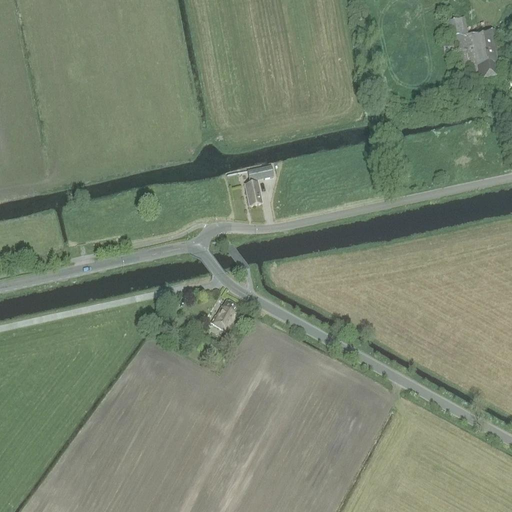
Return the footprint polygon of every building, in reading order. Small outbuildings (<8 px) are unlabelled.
[(498,70),(502,70),(500,57),(499,57),(494,31),(468,36),(464,19),(444,23),(448,43),(455,41),(462,77),(478,74),(480,82),(500,78),(498,70)] [(454,43),(442,45),(444,55),(456,52),(454,43)] [(271,167),(247,172),(247,173),(249,181),(262,179),(262,181),(273,179),(271,167)] [(249,208),(262,205),(257,184),(245,187),(249,208)] [(236,319),(240,311),(226,303),(223,308),(222,308),(216,318),(215,317),(211,325),(228,335),(234,326),(233,326),(236,320),(236,319)] [(170,314),(163,324),(169,328),(176,318),(170,314)] [(215,353),(220,344),(208,337),(203,346),(215,353)]
